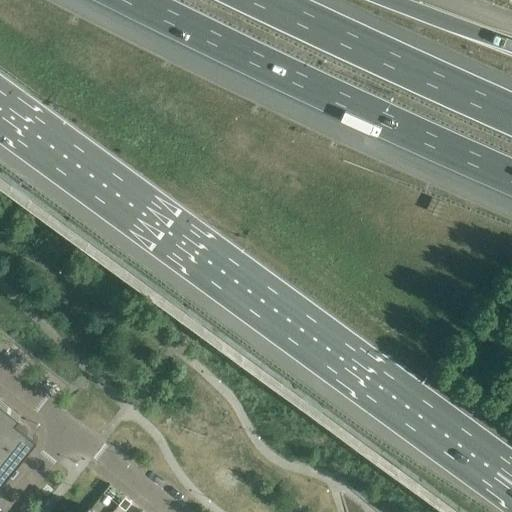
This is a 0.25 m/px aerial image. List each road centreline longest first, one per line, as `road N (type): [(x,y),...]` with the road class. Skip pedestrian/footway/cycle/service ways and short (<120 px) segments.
road 1 (motorway): [(0,109),(511,484)]
road 2 (motorway): [(122,0),(511,180)]
road 3 (motorway): [(511,115),(261,0)]
road 4 (residential): [(70,432),(176,511)]
road 5 (motorway): [(511,42),(393,0)]
